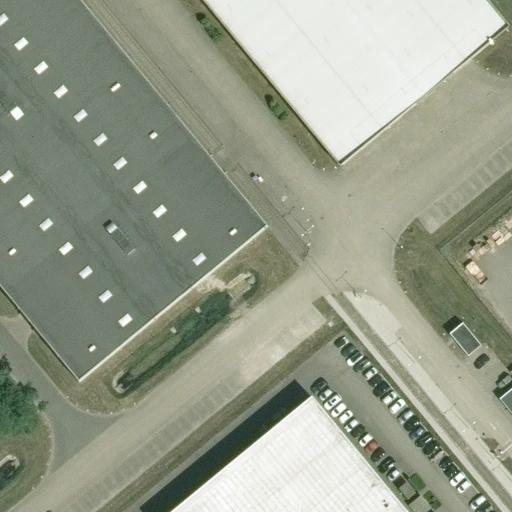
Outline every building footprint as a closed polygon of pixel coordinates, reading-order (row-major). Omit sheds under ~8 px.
[(0,0),(0,288),(22,314),(34,330),(79,383),(267,228),(223,175),(210,158),(134,66),(79,0),(0,0)] [(387,129),(470,60),(508,29),(484,0),(201,0),(340,168),(387,129)] [(449,335),(468,357),(481,346),(463,324),(449,335)] [(406,511),(312,397),(172,511),(406,511)] [(407,500),(415,494),(406,483),(398,489),(407,500)] [(421,496),(409,506),(413,511),(433,511),(434,511),(421,496)]
